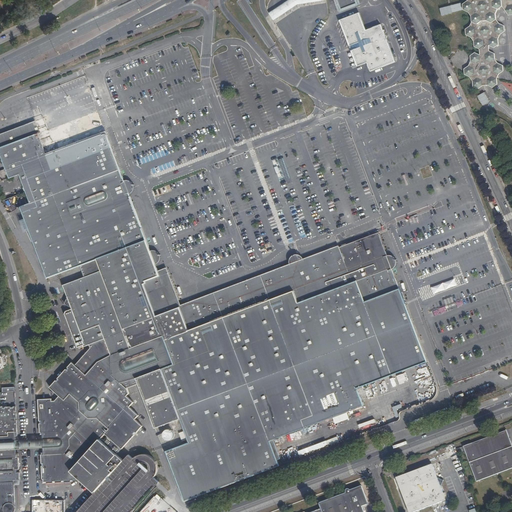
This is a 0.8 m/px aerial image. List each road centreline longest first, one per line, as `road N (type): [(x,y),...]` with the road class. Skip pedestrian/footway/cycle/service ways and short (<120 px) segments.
road 1 (residential): [(511,220),(405,0)]
road 2 (secondary): [(0,85),(187,0)]
road 3 (residential): [(34,511),(19,331)]
road 4 (secondary): [(145,0),(0,66)]
road 5 (unclassified): [(367,456),(218,511)]
road 6 (unclassified): [(511,403),(367,456)]
road 7 (unclassified): [(371,465),(511,413)]
road 8 (unclassified): [(242,511),(371,465)]
